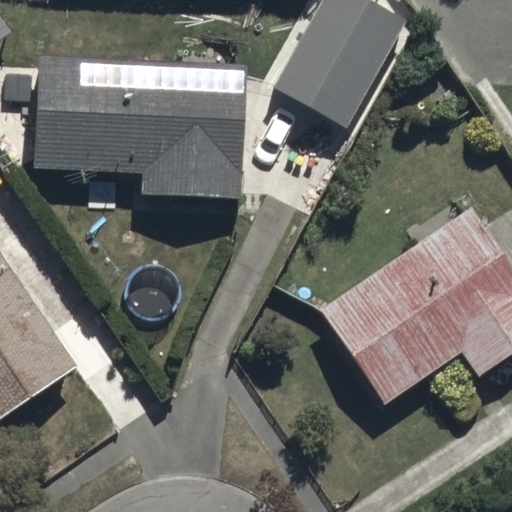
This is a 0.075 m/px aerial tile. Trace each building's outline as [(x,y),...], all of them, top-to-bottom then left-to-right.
[(373,0),(317,0),(270,81),(339,122),(401,16),(373,0)] [(0,15),(0,39),(11,32),(0,15)] [(239,59),(43,53),(39,165),(140,168),(139,192),(235,195),(239,59)] [(511,257),(466,193),(320,296),(388,391),(453,345),(475,378),(511,351),(511,257)] [(0,264),(0,410),(70,361),(0,264)]
